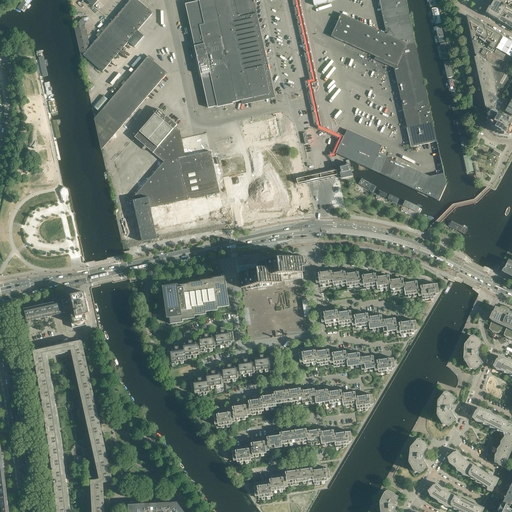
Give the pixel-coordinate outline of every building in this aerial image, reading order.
[(22,0),(17,8),(20,10),(27,0),(22,0)] [(103,72),(129,42),(138,31),(152,14),(135,0),(130,0),(90,47),(83,55),(103,72)] [(237,102),(214,0),(205,0),(186,4),(198,59),(200,71),(209,108),(217,106),(218,107),(233,104),(233,103),(237,102)] [(251,100),(235,23),(240,22),(239,21),(234,0),(214,0),(237,102),(241,101),(242,105),(252,103),(251,101),(251,100)] [(267,60),(257,14),(254,14),(250,0),(234,0),(239,21),(240,22),(235,23),(251,100),(251,101),(252,103),(275,98),(271,80),(272,79),(268,62),(268,60),(267,60)] [(437,142),(405,0),(381,0),(388,31),(387,34),(341,14),(340,17),(339,19),(331,36),(397,66),(397,67),(396,67),(414,147),(437,142)] [(507,7),(504,5),(495,0),(493,0),(485,13),(504,24),(511,28),(511,9),(507,7)] [(436,24),(441,23),(438,7),(432,9),(436,24)] [(502,37),(469,17),(466,16),(467,19),(472,41),(483,47),(482,47),(491,52),(493,53),(502,36),(502,37)] [(90,47),(87,32),(83,18),(82,19),(81,21),(75,28),(82,57),(83,55),(90,47)] [(439,43),(445,42),(442,25),(436,26),(439,43)] [(135,47),(144,36),(138,31),(129,42),(135,47)] [(511,42),(510,42),(503,37),(497,49),(511,57),(511,42)] [(494,54),(493,53),(491,52),(482,47),(483,47),(472,41),(471,41),(472,45),(489,55),(487,59),(485,62),(503,72),(508,62),(494,54)] [(443,60),(449,59),(446,43),(439,44),(443,60)] [(511,115),(505,112),(511,100),(511,57),(497,49),(494,53),(511,63),(511,76),(500,98),(506,103),(499,116),(501,117),(499,119),(502,121),(511,126),(511,115)] [(42,53),(37,54),(40,70),(46,69),(42,53)] [(485,62),(480,58),(475,56),(475,57),(481,86),(482,86),(483,90),(498,99),(511,77),(508,75),(503,72),(485,62)] [(122,126),(151,92),(166,75),(147,58),(102,110),(101,112),(120,128),(121,127),(122,127),(122,126)] [(200,71),(198,59),(191,60),(194,72),(200,71)] [(447,79),(453,77),(450,61),(444,63),(447,79)] [(508,75),(511,68),(511,64),(508,62),(503,72),(508,75)] [(47,73),(41,75),(45,92),(51,90),(47,73)] [(505,103),(498,99),(483,90),(482,90),(486,108),(498,115),(505,103)] [(51,96),(46,97),(50,115),(55,114),(51,96)] [(511,126),(502,121),(499,119),(501,117),(499,116),(498,115),(486,108),(488,115),(487,115),(490,122),(495,128),(494,128),(501,132),(500,133),(507,135),(507,136),(511,136),(511,133),(511,126)] [(181,158),(177,140),(181,139),(181,136),(180,136),(179,133),(180,132),(180,131),(179,131),(178,131),(176,129),(175,128),(177,125),(159,110),(140,132),(158,148),(153,153),(163,162),(181,158)] [(115,134),(118,131),(118,130),(120,128),(101,112),(99,114),(96,118),(96,117),(95,118),(94,119),(101,150),(105,146),(108,142),(111,138),(111,139),(112,138),(115,135),(115,134)] [(278,117),(242,124),(246,142),(282,136),(278,117)] [(461,118),(456,120),(459,135),(465,134),(461,118)] [(62,138),(58,119),(51,120),(56,140),(62,138)] [(430,180),(378,156),(381,148),(346,132),(336,154),(439,201),(447,185),(445,176),(430,180)] [(470,153),(466,137),(459,138),(463,155),(470,153)] [(63,143),(57,145),(61,164),(67,163),(63,143)] [(234,219),(236,226),(284,217),(280,192),(284,192),(285,197),(292,196),(291,190),(297,189),(296,183),(293,182),(290,169),(292,169),(289,150),(262,155),(258,154),(247,156),(251,177),(257,177),(259,190),(262,190),(262,193),(260,193),(252,194),(244,154),(221,158),(232,217),(234,217),(234,219)] [(211,151),(181,158),(163,162),(164,162),(133,198),(134,201),(133,201),(136,211),(122,214),(127,236),(126,236),(127,236),(140,233),(142,242),(158,239),(156,230),(199,220),(198,216),(220,211),(221,215),(225,215),(224,214),(211,151)] [(467,173),(474,172),(471,157),(464,158),(467,173)] [(353,177),(352,171),(354,171),(353,168),(351,168),(350,164),(339,166),(339,170),(337,171),(337,170),(336,171),(336,172),(336,174),(337,175),(338,175),(340,174),(341,179),(353,177)] [(361,178),(358,183),(372,192),(376,186),(361,178)] [(380,191),(378,195),(394,203),(396,203),(397,203),(398,202),(398,201),(398,200),(397,199),(396,198),(395,198),(380,191)] [(402,206),(419,213),(421,208),(405,200),(402,206)] [(452,222),(449,227),(466,234),(468,229),(452,222)] [(303,278),(302,272),(303,272),(305,271),(303,256),(300,256),(298,257),(296,257),(293,257),(288,258),(286,258),(262,262),(259,262),(257,263),(258,270),(239,273),(241,288),(250,287),(252,287),(254,286),(257,286),(257,288),(265,287),(265,285),(270,284),(275,283),(277,283),(280,283),(282,282),(282,280),(286,279),(286,281),(303,278)] [(511,263),(508,261),(503,272),(510,276),(510,277),(510,278),(511,278),(511,263)] [(378,286),(376,278),(376,274),(369,275),(369,271),(366,271),(366,275),(359,276),(359,273),(355,273),(355,272),(351,272),(352,274),(346,274),(345,272),(342,272),(342,271),(338,272),(338,273),(332,274),(332,271),(328,272),(328,271),(325,271),(325,272),(315,274),(316,284),(320,283),(320,285),(333,283),(333,286),(346,284),(347,290),(359,288),(359,290),(366,289),(366,287),(377,286),(378,286)] [(391,288),(390,281),(389,276),(385,276),(385,272),(382,272),(382,277),(376,278),(378,286),(377,286),(377,290),(391,288)] [(405,291),(404,284),(403,279),(399,279),(399,275),(395,276),(396,280),(390,281),(391,288),(391,293),(405,291)] [(229,306),(228,294),(225,276),(213,278),(213,279),(201,281),(189,283),(189,284),(178,286),(178,285),(165,287),(163,287),(167,319),(170,319),(171,324),(183,322),(183,320),(195,318),(194,316),(206,314),(206,312),(218,310),(217,308),(229,306)] [(419,294),(418,287),(417,282),(413,282),(413,281),(410,282),(410,283),(404,284),(405,291),(405,296),(418,294),(419,294)] [(439,293),(437,284),(436,284),(430,285),(430,284),(427,284),(427,286),(418,287),(419,294),(418,294),(419,297),(422,296),(422,298),(436,296),(436,294),(437,294),(439,294),(439,293)] [(90,314),(89,310),(87,299),(85,293),(72,296),(72,297),(72,298),(62,301),(62,302),(65,312),(65,314),(69,313),(73,328),(86,325),(86,322),(88,322),(86,315),(89,314),(90,314)] [(65,312),(62,302),(56,303),(58,314),(65,312)] [(58,314),(56,303),(50,304),(52,315),(58,314)] [(52,315),(50,304),(44,306),(46,317),(52,315)] [(46,317),(44,306),(37,307),(40,318),(46,317)] [(511,313),(509,312),(509,310),(507,308),(504,307),(501,306),(499,309),(496,308),(494,312),(492,313),(490,319),(492,320),(489,329),(491,331),(495,333),(498,333),(500,332),(504,334),(504,336),(506,338),(510,340),(511,339),(511,313)] [(40,318),(37,307),(31,309),(34,319),(40,318)] [(353,323),(352,316),(351,311),(347,312),(346,307),(343,308),(344,312),(338,313),(339,323),(339,325),(352,323),(353,323)] [(34,319),(31,309),(25,310),(28,325),(29,326),(30,327),(31,327),(32,327),(33,327),(33,326),(34,326),(34,325),(34,324),(33,319),(34,319)] [(339,323),(338,313),(337,311),(331,312),(331,310),(328,311),(328,312),(321,313),(322,323),(325,322),(326,324),(339,323)] [(370,326),(368,318),(368,314),(361,315),(361,310),(358,311),(358,315),(352,316),(353,323),(352,323),(352,326),(356,326),(356,328),(369,326),(370,326)] [(397,331),(396,324),(396,319),(389,320),(389,318),(386,319),(386,320),(382,321),(382,316),(378,316),(378,315),(375,315),(375,317),(368,318),(370,326),(369,326),(370,329),(383,328),(384,333),(397,331)] [(417,329),(416,321),(415,321),(409,322),(408,321),(405,321),(406,322),(396,324),(397,331),(397,334),(400,333),(401,335),(414,333),(414,331),(416,331),(417,331),(417,329)] [(234,341),(233,332),(225,333),(225,332),(225,330),(224,327),(223,327),(221,327),(221,333),(216,334),(216,336),(217,341),(214,341),(215,346),(232,344),(231,342),(234,341)] [(215,346),(214,341),(217,341),(216,336),(209,337),(208,331),(206,332),(206,331),(204,332),(205,337),(200,338),(200,343),(201,347),(198,348),(199,353),(202,352),(202,350),(215,348),(215,346)] [(478,352),(477,352),(477,353),(477,352),(475,352),(475,351),(478,347),(479,347),(482,343),(479,341),(479,340),(473,336),(471,337),(471,340),(469,340),(465,345),(466,348),(465,349),(464,359),(467,360),(466,362),(469,367),(472,367),(472,369),(475,370),(478,367),(479,366),(482,364),(482,363),(483,362),(480,357),(479,357),(478,357),(478,358),(479,360),(478,360),(475,356),(475,355),(477,355),(478,355),(479,354),(479,353),(478,353),(478,352)] [(201,347),(200,343),(193,344),(193,343),(192,341),(192,338),(190,338),(188,338),(189,344),(183,345),(184,349),(185,357),(186,356),(199,355),(199,353),(198,348),(201,347)] [(72,349),(72,348),(83,345),(82,342),(81,342),(58,347),(59,354),(67,352),(67,351),(72,349)] [(185,357),(184,349),(179,349),(178,344),(176,344),(175,344),(175,347),(175,350),(176,350),(168,351),(169,361),(172,360),(172,362),(186,360),(186,356),(185,357)] [(85,356),(83,345),(72,348),(72,349),(74,359),(85,356)] [(331,362),(330,354),(329,350),(325,351),(324,346),(321,347),(322,351),(316,352),(317,363),(317,364),(330,362),(331,362)] [(59,354),(58,347),(35,352),(34,353),(35,356),(46,354),(46,355),(52,354),(52,355),(59,354)] [(348,363),(346,355),(346,351),(339,352),(339,348),(336,348),(336,353),(330,354),(331,362),(330,362),(330,364),(334,363),(334,365),(347,363),(348,363)] [(317,363),(316,352),(316,351),(309,352),(309,350),(306,351),(306,352),(299,353),(300,363),(304,362),(304,364),(317,363)] [(361,365),(360,358),(360,353),(356,354),(356,353),(352,353),(353,354),(346,355),(348,363),(347,363),(348,367),(361,365)] [(48,365),(46,355),(46,354),(35,356),(37,367),(48,365)] [(255,359),(255,361),(257,371),(271,369),(270,367),(273,366),(272,357),(264,358),(264,357),(264,355),(260,355),(261,358),(255,359)] [(88,368),(85,356),(74,359),(77,370),(88,368)] [(257,371),(255,361),(248,362),(247,356),(245,357),(245,356),(243,357),(244,363),(239,363),(239,367),(240,375),(241,375),(254,373),(254,371),(257,371)] [(375,368),(374,361),(373,356),(367,357),(367,356),(364,356),(364,358),(360,358),(361,365),(362,370),(375,368)] [(511,376),(511,362),(510,362),(510,363),(504,360),(503,360),(504,359),(499,356),(498,359),(497,360),(493,366),(495,368),(497,368),(497,370),(502,371),(503,371),(504,371),(504,373),(508,374),(509,374),(510,374),(510,376),(511,376)] [(395,368),(394,358),(392,359),(386,359),(386,358),(383,359),(383,360),(374,361),(375,368),(375,371),(378,371),(379,373),(389,371),(392,371),(392,369),(394,368),(395,368)] [(50,376),(49,370),(48,365),(37,367),(38,373),(38,375),(39,378),(50,376)] [(240,375),(239,367),(232,368),(232,367),(231,365),(228,365),(228,368),(223,369),(223,373),(224,381),(225,381),(238,379),(238,377),(241,376),(241,375),(240,375)] [(90,379),(88,368),(77,370),(79,381),(90,379)] [(224,381),(223,373),(216,374),(216,373),(215,371),(215,368),(213,368),(211,368),(212,374),(206,375),(207,380),(208,387),(209,387),(222,385),(222,383),(225,383),(225,381),(224,381)] [(52,388),(50,379),(50,376),(39,378),(40,384),(40,385),(40,386),(41,390),(52,388)] [(208,387),(207,380),(202,381),(202,378),(198,378),(199,381),(191,383),(192,392),(195,392),(195,394),(209,392),(209,387),(208,387)] [(92,390),(90,379),(79,381),(82,393),(92,390)] [(316,401),(315,392),(315,389),(311,390),(310,385),(307,386),(308,390),(301,391),(303,401),(302,401),(303,403),(316,401)] [(330,402),(328,392),(328,390),(321,391),(321,386),(318,387),(318,391),(315,392),(316,401),(316,404),(329,402),(330,402)] [(54,399),(53,393),(52,388),(41,390),(42,395),(42,396),(42,397),(42,398),(43,401),(54,399)] [(303,401),(301,391),(301,389),(297,389),(297,388),(294,388),(294,390),(287,391),(281,391),(281,390),(278,391),(278,392),(274,392),(275,395),(276,404),(289,402),(296,401),(302,401),(303,401)] [(95,401),(92,390),(82,393),(84,404),(95,401)] [(343,402),(342,394),(342,390),(338,391),(337,390),(334,390),(335,391),(328,392),(330,402),(329,402),(330,404),(343,402)] [(276,404),(275,395),(269,396),(268,391),(265,392),(266,396),(261,397),(262,399),(263,409),(264,409),(277,407),(276,404)] [(357,404),(356,397),(355,392),(351,393),(351,392),(348,392),(348,393),(342,394),(343,402),(343,406),(356,404),(357,404)] [(451,409),(450,409),(448,409),(448,408),(451,403),(453,404),(455,399),(452,397),(452,396),(447,393),(444,393),(444,394),(444,396),(442,397),(442,396),(438,401),(440,404),(438,405),(437,415),(438,415),(440,416),(439,418),(442,423),(445,423),(446,425),(448,426),(452,424),(452,423),(456,420),(455,419),(456,418),(453,413),(452,413),(451,414),(452,416),(452,417),(448,412),(448,411),(450,411),(451,411),(452,411),(452,410),(452,409),(451,409)] [(374,404),(372,395),(371,395),(365,396),(365,395),(362,395),(362,396),(356,397),(357,404),(356,404),(357,409),(365,408),(371,407),(370,405),(372,405),(374,405),(374,404)] [(263,409),(262,399),(256,400),(255,396),(252,396),(253,401),(249,401),(249,405),(250,413),(251,413),(264,411),(264,409),(263,409)] [(56,411),(54,402),(54,399),(43,401),(44,407),(43,407),(44,409),(45,412),(56,411)] [(97,413),(95,401),(84,404),(87,415),(97,413)] [(250,413),(249,405),(242,406),(242,405),(239,405),(239,406),(233,407),(233,412),(234,419),(235,419),(248,417),(248,415),(251,415),(251,413),(250,413)] [(493,428),(498,418),(489,413),(489,414),(482,411),(483,410),(478,408),(477,411),(476,411),(473,418),(474,419),(477,420),(477,421),(481,422),(483,423),(483,424),(487,425),(489,426),(489,428),(493,428)] [(57,422),(56,411),(45,412),(46,418),(45,419),(45,420),(46,420),(47,424),(57,422)] [(235,422),(235,419),(234,419),(233,412),(224,413),(224,412),(221,413),(221,414),(214,415),(215,425),(218,424),(219,426),(232,424),(232,422),(235,422)] [(100,424),(97,413),(87,415),(89,426),(100,424)] [(511,425),(507,423),(507,422),(498,418),(493,428),(495,429),(497,429),(497,431),(500,432),(501,432),(502,432),(503,433),(504,435),(511,431),(511,425)] [(59,433),(58,427),(57,422),(47,424),(47,430),(47,431),(48,432),(48,435),(59,433)] [(102,435),(100,424),(89,426),(92,438),(102,435)] [(322,442),(321,432),(320,430),(316,430),(316,426),(313,426),(313,431),(307,432),(308,441),(308,444),(322,442)] [(335,442),(334,434),(334,430),(327,431),(327,427),(324,427),(324,432),(321,432),(322,442),(322,444),(335,442)] [(308,441),(307,432),(307,429),(303,430),(303,428),(299,429),(300,430),(294,431),(287,432),(287,431),(284,431),(284,432),(280,433),(280,435),(282,445),(289,444),(296,443),(308,441)] [(352,440),(351,434),(351,432),(349,432),(343,433),(343,431),(340,432),(340,433),(334,434),(335,442),(335,446),(344,445),(349,444),(349,442),(351,442),(352,442),(352,440)] [(511,431),(504,435),(505,438),(503,439),(501,442),(502,443),(501,445),(500,445),(511,450),(511,448),(511,431)] [(282,445),(280,435),(274,436),(274,432),(270,432),(271,437),(267,437),(268,441),(269,449),(282,447),(282,445)] [(61,445),(60,436),(59,433),(48,435),(49,441),(49,443),(50,446),(61,445)] [(105,446),(102,435),(92,438),(94,449),(105,446)] [(423,456),(422,456),(421,456),(421,455),(424,450),(425,451),(428,447),(425,445),(425,444),(419,440),(417,440),(417,441),(417,443),(415,443),(411,448),(412,451),(411,452),(410,452),(409,461),(412,463),(411,465),(414,470),(417,470),(417,472),(419,473),(423,471),(424,470),(427,467),(428,466),(425,461),(424,460),(424,461),(423,461),(424,463),(423,464),(420,459),(420,458),(422,458),(423,458),(424,458),(424,457),(424,456),(423,456)] [(269,449),(268,441),(261,442),(261,441),(258,441),(258,442),(251,443),(252,448),(253,455),(254,455),(267,453),(266,451),(270,451),(269,449)] [(62,456),(62,450),(61,445),(50,446),(51,452),(50,453),(50,454),(51,454),(51,458),(62,456)] [(508,458),(510,454),(511,450),(500,445),(497,449),(498,449),(499,451),(497,453),(495,455),(496,455),(496,456),(495,458),(495,462),(498,464),(499,465),(504,467),(507,461),(508,458)] [(107,458),(105,446),(94,449),(97,460),(107,458)] [(254,458),(254,455),(253,455),(252,448),(243,450),(243,448),(239,449),(240,450),(232,451),(234,461),(237,460),(237,462),(251,461),(251,459),(254,458)] [(471,464),(467,462),(465,460),(464,461),(463,460),(459,456),(460,455),(457,451),(455,453),(454,453),(448,458),(449,460),(451,461),(450,463),(456,467),(458,468),(457,470),(461,472),(463,473),(463,475),(464,475),(471,464)] [(64,468),(63,459),(62,456),(51,458),(52,464),(52,465),(53,466),(53,469),(64,468)] [(110,469),(107,458),(97,460),(99,471),(110,469)] [(477,483),(484,472),(479,469),(480,468),(479,467),(478,467),(477,467),(477,468),(471,464),(464,475),(469,477),(469,476),(471,477),(471,479),(473,480),(476,481),(476,482),(475,483),(477,483)] [(314,480),(313,471),(312,468),(308,469),(308,465),(305,465),(305,469),(299,470),(301,482),(313,480),(314,480)] [(301,482),(299,470),(293,471),(292,467),(289,467),(290,472),(286,472),(286,477),(287,484),(288,484),(301,482)] [(65,479),(64,473),(64,468),(53,469),(54,475),(53,476),(53,477),(54,477),(54,480),(65,479)] [(329,470),(329,468),(328,469),(322,470),(322,468),(318,469),(319,470),(313,471),(314,480),(313,480),(314,483),(322,482),(327,481),(327,479),(329,479),(330,478),(330,477),(329,470)] [(112,479),(110,469),(99,471),(101,480),(102,480),(103,483),(105,482),(107,482),(111,481),(112,479)] [(495,486),(498,479),(492,476),(491,475),(489,474),(489,475),(484,472),(477,483),(481,484),(483,485),(483,486),(483,487),(486,488),(488,488),(488,490),(492,491),(494,486),(495,486)] [(288,487),(288,484),(287,484),(286,477),(279,478),(279,477),(276,477),(276,479),(270,479),(270,484),(271,491),(272,491),(285,489),(285,487),(288,487)] [(104,492),(103,483),(102,480),(101,480),(96,481),(92,481),(93,493),(104,492)] [(67,494),(66,486),(66,482),(55,484),(55,489),(55,490),(55,491),(56,491),(56,495),(67,494)] [(446,506),(452,495),(445,492),(444,492),(443,492),(439,488),(440,487),(437,483),(435,485),(434,485),(428,491),(429,493),(431,494),(431,496),(437,500),(439,501),(439,502),(443,504),(446,504),(446,506)] [(271,491),(270,484),(265,485),(264,484),(261,484),(261,486),(254,487),(256,497),(259,496),(259,498),(273,496),(272,494),(272,491),(271,491)] [(395,506),(394,506),(392,506),(392,505),(393,505),(395,501),(396,501),(398,497),(394,495),(394,494),(388,491),(385,493),(385,494),(385,496),(383,496),(381,502),(382,504),(381,505),(381,511),(382,511),(397,511),(396,511),(395,511),(394,511),(393,510),(392,510),(392,509),(394,509),(395,509),(395,508),(396,508),(395,507),(395,506)] [(104,504),(104,492),(93,493),(93,504),(104,504)] [(504,498),(502,502),(509,506),(511,507),(511,506),(511,494),(507,492),(505,496),(504,498)] [(68,505),(67,494),(56,495),(57,501),(56,501),(56,502),(57,503),(57,506),(68,505)] [(462,511),(467,502),(461,499),(461,498),(460,496),(460,497),(459,497),(458,498),(452,495),(446,506),(451,507),(453,508),(453,509),(453,510),(456,510),(459,510),(458,511),(462,511)] [(481,511),(484,508),(477,505),(476,504),(474,504),(474,505),(467,502),(462,511),(481,511)] [(509,511),(511,510),(508,508),(509,506),(502,502),(502,503),(501,504),(501,505),(500,507),(499,509),(498,511),(497,511),(509,511)] [(174,511),(180,508),(177,503),(170,504),(170,511),(174,511)]
